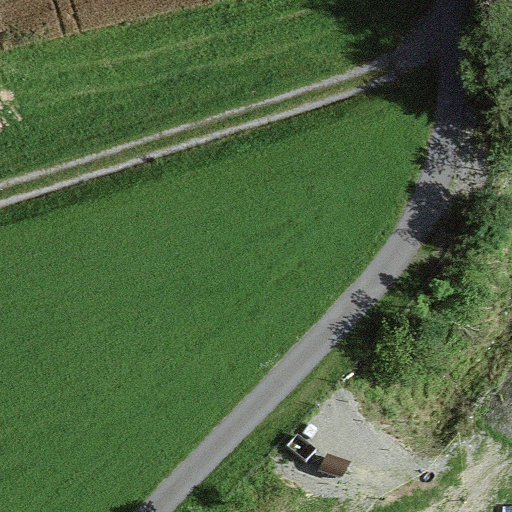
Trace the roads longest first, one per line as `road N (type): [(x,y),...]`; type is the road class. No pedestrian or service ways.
road 1 (track): [(456,0),(444,125),(391,251),(161,511)]
road 2 (track): [(0,191),(364,79),(449,62)]
